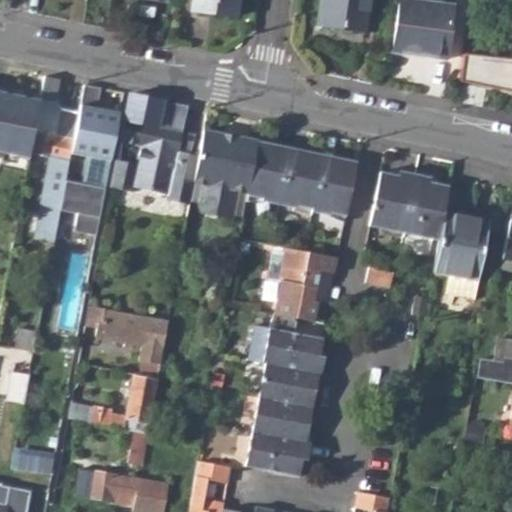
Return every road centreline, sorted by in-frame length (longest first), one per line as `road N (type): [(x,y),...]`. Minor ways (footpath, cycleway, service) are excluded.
road 1 (residential): [(386,122),(349,256),(351,287),(385,316),(381,343),(354,366),(341,396),(351,450),(342,481),(307,501),(255,492)]
road 2 (residential): [(0,44),(265,94)]
road 3 (residential): [(386,122),(511,149)]
road 4 (residential): [(265,94),(386,122)]
